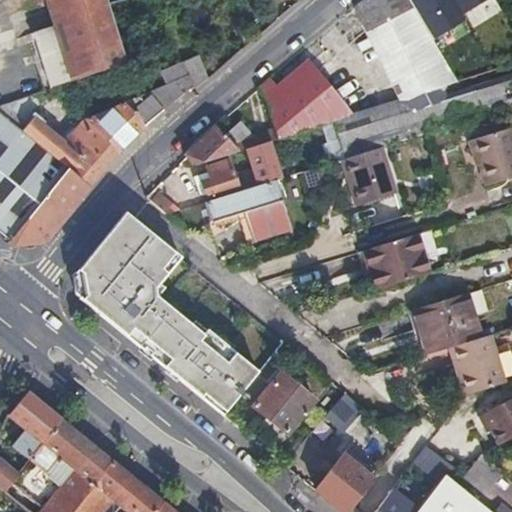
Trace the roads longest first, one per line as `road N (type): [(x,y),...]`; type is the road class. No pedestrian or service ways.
road 1 (residential): [(29,299),(141,165),(332,0)]
road 2 (primary): [(286,511),(29,299)]
road 3 (primary): [(7,341),(226,511)]
road 4 (unknown): [(238,286),(357,236)]
